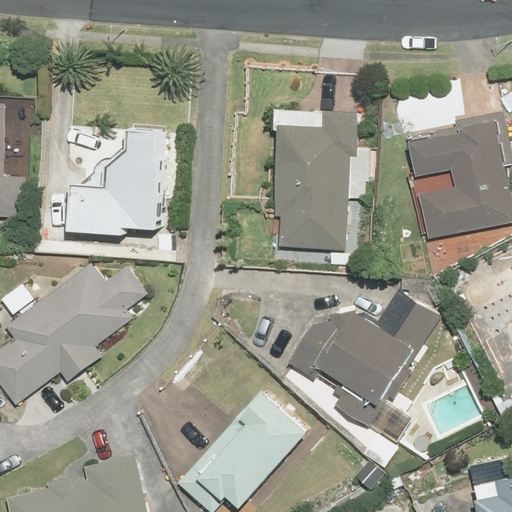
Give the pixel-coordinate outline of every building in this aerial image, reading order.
[(0,214),(28,217),(31,176),(10,175),(16,103),(0,102),(0,214)] [(355,251),(362,111),(330,109),(329,126),(285,124),(279,247),(355,251)] [(511,223),(511,154),(503,112),(413,131),(423,175),(459,167),(463,185),(426,193),(435,239),(511,223)] [(131,226),(161,227),(165,129),(135,128),(134,148),(113,164),(112,184),(78,182),(76,230),(131,232),(131,226)] [(0,349),(0,374),(20,402),(64,371),(71,381),(107,355),(99,345),(137,317),(131,308),(153,292),(133,265),(109,282),(96,263),(10,325),(18,336),(0,349)] [(339,404),(373,426),(445,316),(403,289),(382,322),(364,310),(319,325),(295,361),(346,394),(339,404)] [(267,387),(185,480),(218,509),(232,494),(247,507),(316,430),(267,387)] [(13,496),(16,511),(151,511),(139,453),(89,463),(93,478),(13,496)] [(511,511),(511,477),(503,480),(479,485),(485,511),(511,511)]
